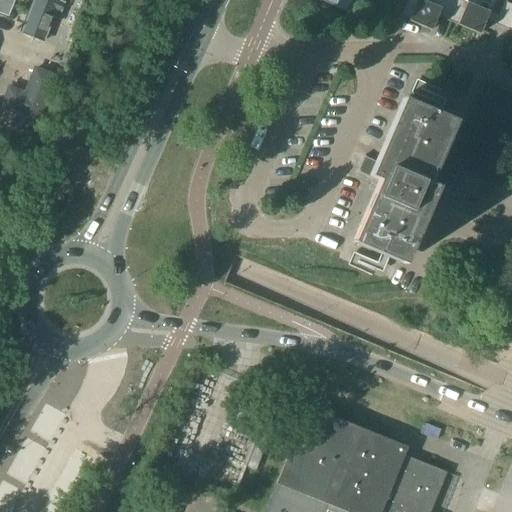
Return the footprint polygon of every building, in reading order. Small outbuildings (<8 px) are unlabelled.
[(0,0),(0,13),(8,16),(14,0),(0,0)] [(45,33),(57,0),(30,0),(21,24),(45,33)] [(315,0),(347,14),(352,0),(315,0)] [(407,0),(399,18),(432,32),(441,11),(451,15),(457,0),(407,0)] [(457,0),(451,15),(448,22),(480,36),(489,14),(499,19),(500,19),(507,3),(507,0),(478,0),(475,6),(459,0),(457,0)] [(500,19),(499,19),(496,26),(511,32),(511,5),(507,3),(500,19)] [(0,133),(26,144),(33,125),(26,122),(44,73),(31,68),(25,84),(15,80),(3,110),(0,108),(0,133)] [(381,183),(368,213),(355,244),(399,263),(433,185),(424,182),(450,120),(406,101),(380,162),(365,156),(358,173),(381,183)] [(322,511),(327,503),(319,500),(350,424),(308,407),(297,433),(264,511),(322,511)] [(319,500),(327,503),(322,511),(431,511),(447,473),(405,456),(407,449),(408,447),(350,424),(319,500)] [(175,509),(157,501),(152,511),(179,511),(180,511),(175,509)]
